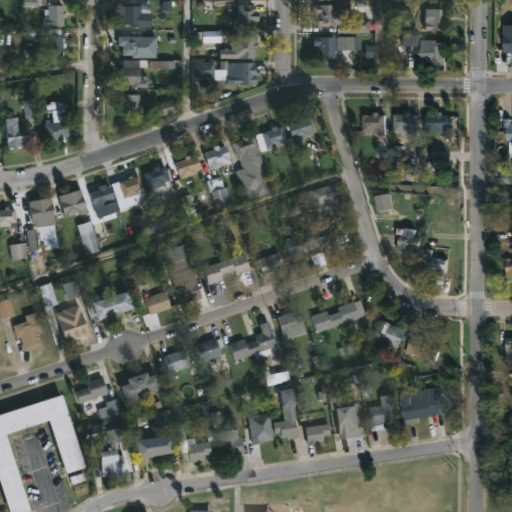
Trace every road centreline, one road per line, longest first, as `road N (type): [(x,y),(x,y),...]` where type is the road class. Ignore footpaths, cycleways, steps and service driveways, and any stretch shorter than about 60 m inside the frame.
road 1 (residential): [(0,185),(308,87),(511,87)]
road 2 (residential): [(481,87),(480,511)]
road 3 (residential): [(381,261),(0,392)]
road 4 (residential): [(478,439),(125,496),(87,511)]
road 5 (residential): [(511,314),(427,311),(387,278),(323,85)]
road 6 (residential): [(96,160),(96,0)]
